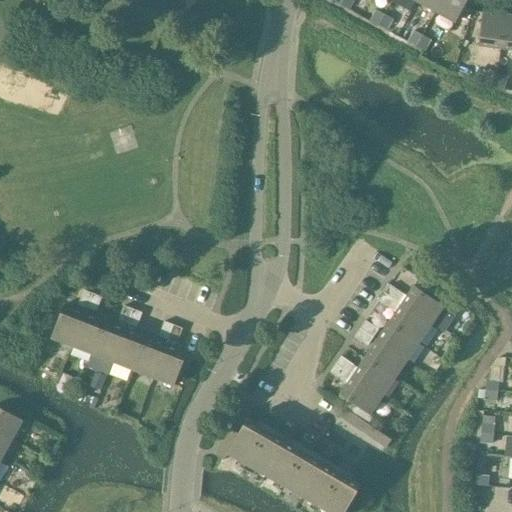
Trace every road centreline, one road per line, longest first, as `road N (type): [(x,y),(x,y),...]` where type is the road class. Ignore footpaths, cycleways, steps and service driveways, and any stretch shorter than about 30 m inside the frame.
road 1 (residential): [(181,511),(196,416),(267,290)]
road 2 (residential): [(267,290),(283,241),(286,189),(281,106),(271,90)]
road 3 (residential): [(271,90),(259,111),(254,244),(267,290)]
road 4 (residential): [(326,419),(281,391),(327,311)]
